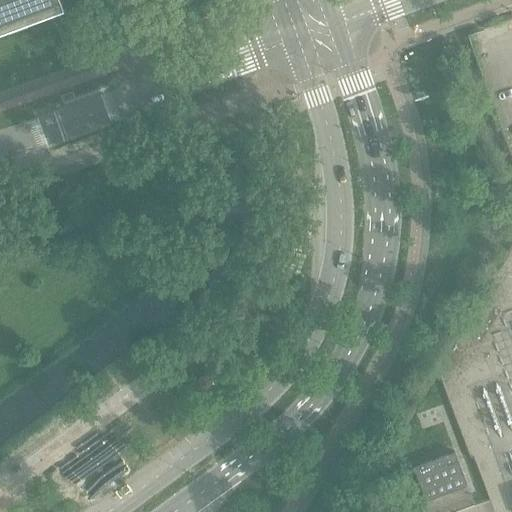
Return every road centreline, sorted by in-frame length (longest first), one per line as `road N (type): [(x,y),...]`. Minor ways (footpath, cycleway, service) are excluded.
road 1 (tertiary): [(176,511),(295,422),(330,384),(370,306),(381,178),(336,26)]
road 2 (tertiary): [(298,40),(341,192),(323,312),(271,389),(111,511)]
road 3 (residential): [(0,146),(151,92)]
road 4 (residential): [(151,92),(298,40)]
